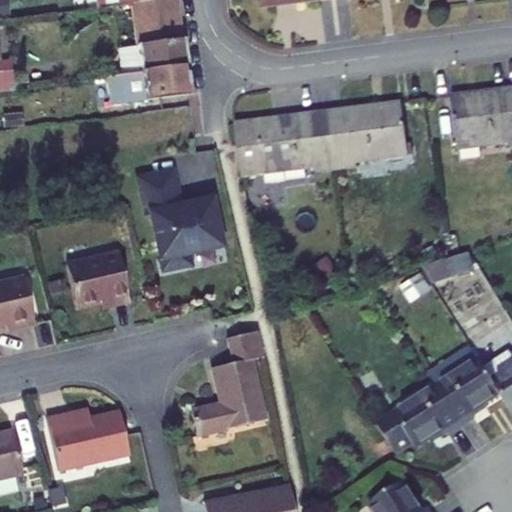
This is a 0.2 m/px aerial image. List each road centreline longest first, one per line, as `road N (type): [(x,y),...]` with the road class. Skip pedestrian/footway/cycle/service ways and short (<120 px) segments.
road 1 (track): [(235,55),(216,109),(303,511)]
road 2 (residential): [(203,0),(223,45),(267,68),(511,39)]
road 3 (residential): [(0,381),(190,336)]
